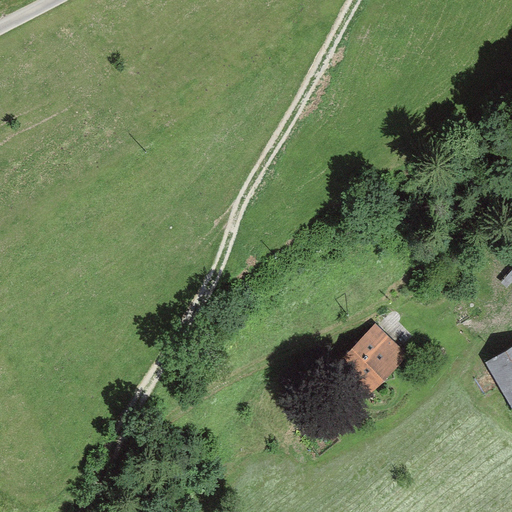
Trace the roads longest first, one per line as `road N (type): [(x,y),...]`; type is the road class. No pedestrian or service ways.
road 1 (track): [(85,511),(123,424),(201,306),(248,189),(356,0)]
road 2 (track): [(302,511),(431,418),(511,300)]
